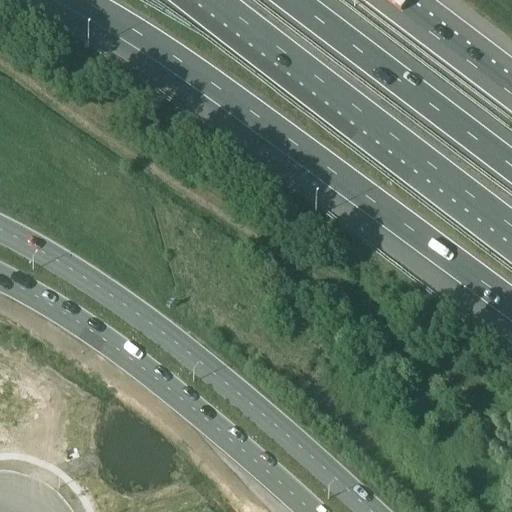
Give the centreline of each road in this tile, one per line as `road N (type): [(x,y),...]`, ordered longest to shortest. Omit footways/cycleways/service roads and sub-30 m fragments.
road 1 (motorway): [(80,0),(162,47),(511,303)]
road 2 (secondary): [(375,511),(112,294),(0,229)]
road 3 (secondary): [(0,275),(110,343),(312,511)]
road 4 (motorway): [(215,0),(511,226)]
road 5 (motorway): [(511,162),(301,0)]
road 6 (motorway): [(511,93),(388,0)]
